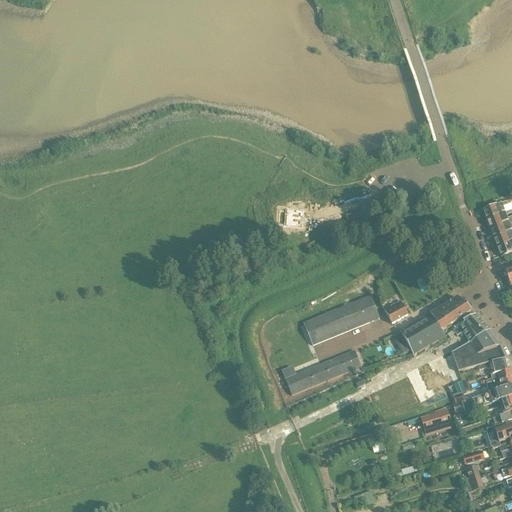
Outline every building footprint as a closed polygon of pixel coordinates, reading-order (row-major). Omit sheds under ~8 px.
[(510,212),(511,210),(511,203),(511,200),(483,211),(487,221),(510,212)] [(281,212),(280,224),(286,225),(286,227),(301,228),(303,212),(287,211),(287,213),(281,212)] [(347,222),(359,217),(357,212),(345,216),(347,222)] [(487,221),(490,230),(511,221),(511,216),(511,217),(511,218),(507,219),(506,216),(511,214),(510,212),(487,221)] [(494,239),(511,231),(511,221),(490,230),(494,239)] [(511,231),(494,239),(497,248),(511,241),(511,231)] [(511,241),(497,248),(501,258),(511,253),(511,241)] [(312,346),(379,319),(370,297),(304,325),(312,346)] [(430,315),(442,331),(471,312),(457,299),(430,315)] [(408,316),(400,302),(384,311),(392,325),(408,316)] [(442,331),(430,315),(401,333),(413,356),(445,337),(442,331)] [(463,326),(455,331),(448,335),(450,339),(456,335),(457,337),(463,333),(465,337),(479,328),(484,325),(475,315),(463,323),(464,325),(463,326)] [(453,327),(455,331),(463,326),(461,322),(453,327)] [(484,325),(479,328),(465,337),(470,344),(452,354),(459,373),(478,367),(507,359),(501,346),(490,332),(484,325)] [(354,371),(361,368),(355,352),(285,380),(292,397),(354,371)] [(491,369),(492,375),(492,376),(504,373),(510,371),(507,360),(507,359),(478,367),(479,371),(491,369)] [(361,368),(354,371),(356,377),(364,374),(361,368)] [(492,376),(492,375),(490,376),(491,380),(488,381),(488,382),(486,382),(487,384),(487,385),(496,382),(500,381),(500,382),(511,379),(510,371),(504,373),(492,376)] [(511,387),(511,381),(511,379),(500,382),(500,381),(496,382),(487,385),(489,394),(511,387)] [(462,382),(454,385),(457,395),(461,393),(465,392),(462,382)] [(511,399),(511,387),(489,394),(471,400),(474,411),(479,409),(487,407),(495,405),(499,403),(511,399)] [(464,402),(461,393),(457,395),(451,396),(454,405),(464,402)] [(511,399),(499,403),(495,405),(496,409),(500,408),(503,417),(511,413),(511,399)] [(465,411),(462,403),(453,406),(455,414),(465,411)] [(448,412),(422,420),(425,432),(451,424),(448,412)] [(495,427),(511,421),(511,413),(503,417),(500,418),(500,417),(493,419),(495,427)] [(511,421),(495,427),(494,428),(499,443),(510,440),(511,445),(511,444),(511,421)] [(511,444),(511,445),(499,448),(501,453),(511,450),(511,444)] [(465,467),(484,462),(482,454),(462,460),(465,467)] [(511,459),(511,464),(502,467),(493,470),(494,475),(501,472),(511,469),(511,456),(511,457),(511,459)] [(466,471),(469,480),(460,483),(464,496),(465,496),(470,494),(484,489),(476,467),(466,471)] [(511,477),(511,469),(501,472),(504,480),(509,478),(509,479),(511,477)] [(372,492),(364,494),(367,506),(375,503),(372,492)] [(468,504),(474,502),(470,494),(465,496),(468,504)]
